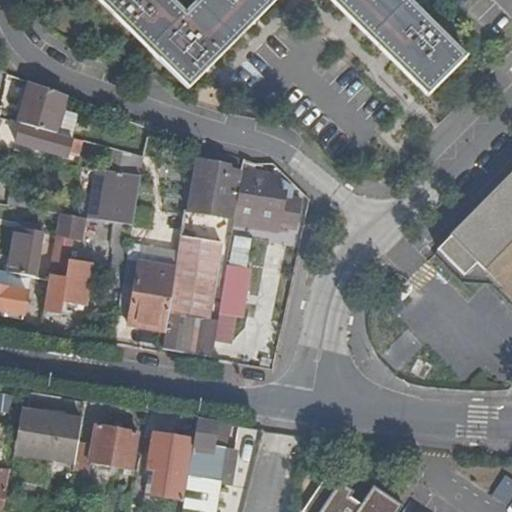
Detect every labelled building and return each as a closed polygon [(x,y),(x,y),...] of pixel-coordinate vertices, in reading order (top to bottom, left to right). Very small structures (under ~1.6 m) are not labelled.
[(407,0),(198,0),(185,14),(172,0),(171,0),(98,0),(188,89),(275,0),(329,0),(427,97),(466,58),(407,0)] [(67,98),(29,84),(18,123),(22,124),(56,134),(67,98)] [(56,134),(22,124),(17,143),(67,157),(73,138),(56,134)] [(189,212),(186,212),(186,215),(178,264),(177,270),(170,314),(211,320),(228,219),(232,219),(235,200),(239,200),(244,169),(245,160),(200,143),(189,212)] [(141,178),(144,161),(129,159),(126,175),(141,178)] [(253,172),(244,169),(239,200),(236,217),(273,224),(276,205),(268,203),(271,192),(251,188),(253,172)] [(91,220),(133,227),(134,221),(141,178),(126,175),(99,171),(91,220)] [(450,237),(438,250),(463,276),(476,264),(484,271),(511,243),(511,173),(452,234),(450,237)] [(11,191),(9,206),(34,210),(36,195),(11,191)] [(279,194),(271,192),(268,203),(276,205),(279,194)] [(178,264),(186,215),(163,211),(155,260),(178,264)] [(86,219),(62,215),(43,315),(61,317),(63,305),(84,307),(90,266),(69,263),(73,238),(83,240),(86,219)] [(129,327),(166,334),(170,314),(177,270),(140,264),(140,258),(150,260),(156,225),(134,221),(133,227),(123,285),(136,287),(129,327)] [(129,238),(131,228),(115,225),(114,235),(129,238)] [(16,226),(9,272),(36,277),(44,230),(16,226)] [(0,311),(24,315),(30,276),(0,271),(0,311)] [(163,353),(212,362),(215,342),(218,322),(211,320),(170,314),(166,334),(163,353)] [(218,322),(215,342),(231,344),(236,318),(220,315),(218,322)] [(82,421),(22,410),(14,453),(75,464),(78,441),(82,421)] [(218,429),(219,423),(198,419),(194,441),(189,474),(231,482),(236,451),(221,449),(215,448),(218,429)] [(78,441),(75,464),(74,470),(89,473),(90,463),(125,469),(124,473),(131,475),(132,470),(139,433),(97,426),(93,444),(78,441)] [(224,431),(218,429),(215,448),(221,449),(224,431)] [(184,498),(189,474),(194,441),(154,434),(148,474),(156,475),(154,494),(184,498)] [(0,474),(8,476),(11,460),(0,458),(0,474)] [(191,475),(184,511),(212,511),(218,480),(191,475)] [(506,507),(511,498),(511,480),(506,477),(493,498),(506,507)] [(334,489),(322,480),(300,511),(398,511),(402,508),(372,488),(359,506),(348,499),(334,489)] [(334,489),(348,499),(353,493),(338,483),(334,489)]
